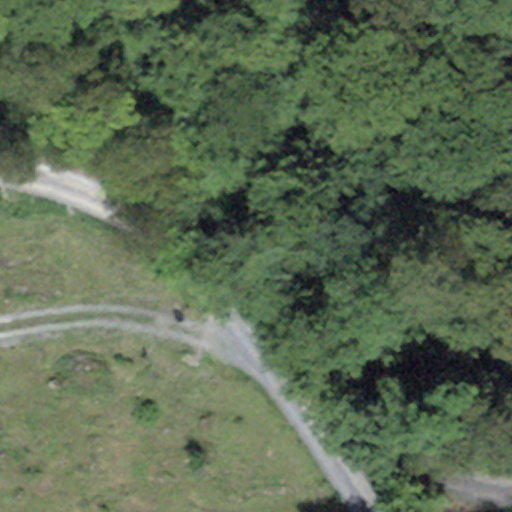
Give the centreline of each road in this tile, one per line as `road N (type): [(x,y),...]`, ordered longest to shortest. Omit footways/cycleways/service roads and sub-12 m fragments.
road 1 (track): [(341,511),(168,246),(0,176)]
road 2 (track): [(258,384),(482,496),(511,490)]
road 3 (track): [(0,323),(216,320)]
